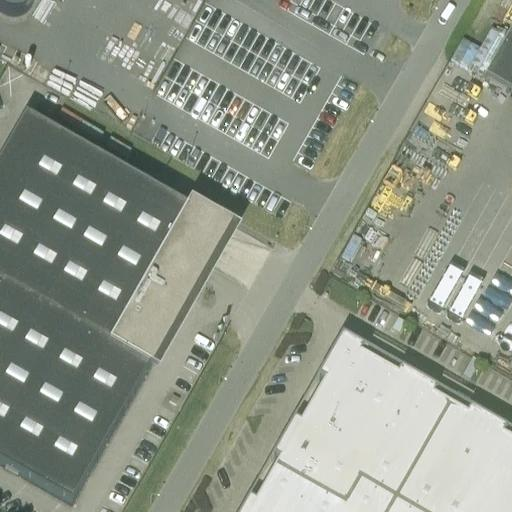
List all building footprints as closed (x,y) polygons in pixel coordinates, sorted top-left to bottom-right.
[(0,0),(0,14),(3,16),(11,19),(18,19),(26,15),(31,9),(36,0),(0,0)] [(511,33),(484,83),(511,99),(511,33)] [(450,60),(481,79),(493,59),(462,40),(450,60)] [(25,119),(0,163),(0,467),(71,508),(194,293),(155,271),(187,214),(206,225),(207,223),(25,119)] [(511,309),(511,284),(503,305),(511,309)] [(511,511),(511,445),(502,440),(506,433),(469,412),(465,419),(433,400),(436,393),(400,372),(396,379),(359,358),(362,353),(366,355),(367,353),(341,339),(315,384),(317,385),(319,382),(324,385),(299,428),(294,425),(296,421),(295,420),(270,463),(272,464),(274,461),(279,463),(254,506),(249,503),(251,500),(250,499),(242,511),(511,511)] [(175,408),(179,402),(172,398),(169,404),(175,408)]
